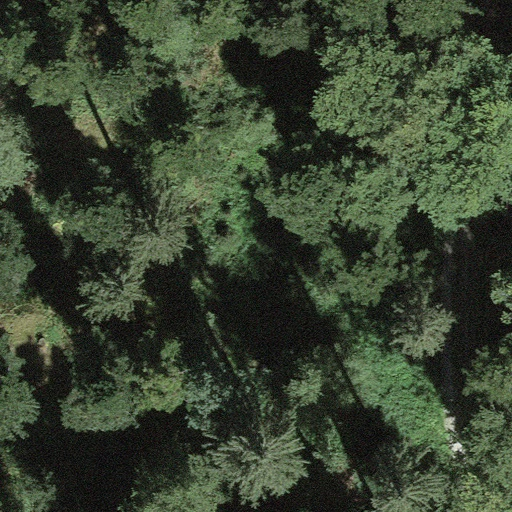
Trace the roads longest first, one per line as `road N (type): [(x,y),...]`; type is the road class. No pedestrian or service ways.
road 1 (track): [(482,0),(461,294)]
road 2 (track): [(482,511),(463,390),(461,294)]
